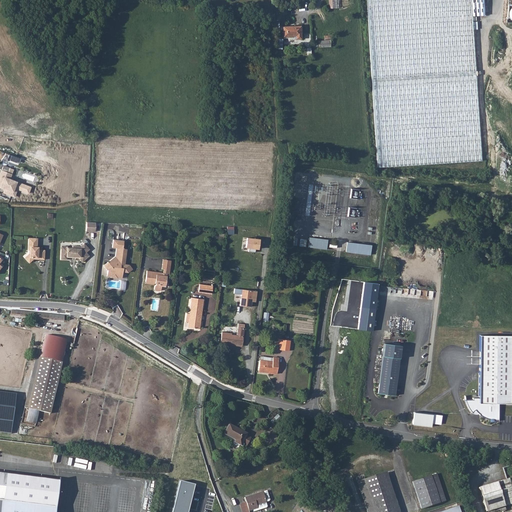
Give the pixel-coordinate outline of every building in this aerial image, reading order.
[(328,0),(329,8),(339,8),(338,0),(328,0)] [(368,0),(379,169),(483,162),(474,17),(485,17),(484,0),(368,0)] [(300,26),(283,26),(284,36),(296,36),(296,39),(301,38),(300,26)] [(15,170),(11,168),(10,173),(3,170),(0,177),(0,187),(2,188),(2,187),(6,189),(4,193),(12,196),(15,188),(18,189),(21,184),(11,180),(15,170)] [(87,222),(86,231),(95,232),(96,222),(87,222)] [(31,248),(30,250),(30,251),(25,256),(30,262),(34,259),(34,257),(37,257),(37,259),(45,259),(45,249),(39,249),(39,246),(38,246),(38,237),(29,237),(29,245),(32,245),(31,248)] [(255,251),(256,249),(260,249),(261,238),(247,237),(246,248),(250,248),(249,251),(255,251)] [(327,239),(309,237),(308,247),(326,249),(327,239)] [(113,275),(119,275),(120,272),(123,272),(129,272),(134,269),(129,264),(126,264),(123,264),(123,262),(126,262),(127,254),(124,254),(124,249),(123,249),(123,241),(113,240),(112,248),(117,248),(116,256),(116,259),(112,261),(108,261),(103,264),(107,269),(108,269),(108,273),(113,273),(113,275)] [(371,245),(347,242),(346,251),(370,255),(371,245)] [(61,249),(61,259),(67,259),(67,257),(73,257),(73,256),(76,256),(76,257),(78,258),(82,262),(87,258),(85,257),(88,254),(86,252),(90,249),(85,243),(81,246),(73,246),(73,247),(68,247),(67,247),(67,249),(61,249)] [(146,282),(151,282),(151,284),(153,284),(155,283),(156,284),(156,286),(155,287),(155,290),(155,291),(159,291),(161,289),(161,285),(164,285),(165,284),(165,281),(167,281),(167,273),(168,273),(169,264),(161,263),(161,268),(163,269),(162,272),(161,272),(161,275),(158,275),(158,272),(147,271),(146,282)] [(378,283),(363,281),(357,329),(372,331),(378,283)] [(212,285),(198,284),(198,285),(197,292),(211,293),(212,285)] [(241,288),(239,305),(250,306),(252,290),(241,288)] [(198,316),(201,316),(202,298),(190,297),(188,313),(186,313),(185,321),(188,322),(187,327),(199,328),(200,319),(198,319),(198,316)] [(65,320),(65,315),(12,310),(11,315),(65,320)] [(232,343),(242,344),(244,327),(237,326),(236,334),(231,334),(231,332),(221,331),(220,343),(232,345),(232,343)] [(511,334),(479,333),(479,396),(473,396),(473,398),(465,398),(466,400),(467,403),(467,405),(468,407),(470,409),(471,411),(474,408),(476,409),(477,410),(478,411),(479,413),(480,414),(482,415),(484,416),(486,416),(487,417),(489,417),(491,418),(493,418),(493,419),(498,419),(499,402),(511,402),(511,334)] [(61,362),(67,339),(52,336),(45,334),(40,356),(51,359),(61,362)] [(382,356),(399,358),(401,345),(384,343),(382,356)] [(24,407),(49,413),(61,362),(51,359),(40,356),(36,356),(24,407)] [(378,393),(394,395),(399,358),(382,356),(378,393)] [(278,357),(273,357),(272,361),(259,359),(258,370),(268,371),(268,373),(277,374),(278,357)] [(413,412),(412,425),(431,427),(431,424),(440,425),(441,415),(413,412)] [(281,418),(277,415),(270,421),(274,425),(281,418)] [(229,424),(224,433),(236,439),(234,442),(240,445),(242,442),(247,444),(248,441),(250,437),(246,435),(246,433),(229,424)] [(0,511),(53,511),(58,479),(0,471),(0,511)] [(396,511),(383,472),(357,481),(367,511),(396,511)] [(436,473),(412,481),(421,508),(445,500),(436,473)] [(486,511),(511,503),(511,487),(509,478),(479,487),(486,511)] [(181,480),(173,511),(187,511),(195,484),(181,480)] [(267,506),(262,491),(244,497),(246,501),(249,511),(253,509),(254,511),(267,507),(267,506)] [(246,501),(239,503),(241,511),(249,511),(246,501)]
